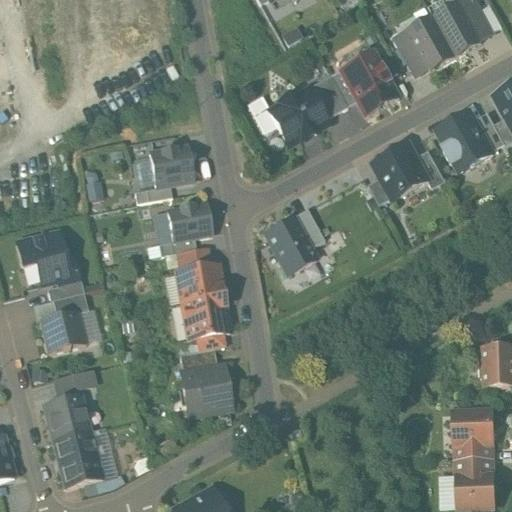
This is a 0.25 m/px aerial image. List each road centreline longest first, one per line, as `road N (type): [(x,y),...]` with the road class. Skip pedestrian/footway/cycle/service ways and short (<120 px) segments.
road 1 (residential): [(235,220),(265,420),(252,436),(142,489)]
road 2 (residential): [(511,69),(235,220)]
road 3 (residential): [(196,0),(235,220)]
road 4 (residential): [(48,511),(0,316)]
